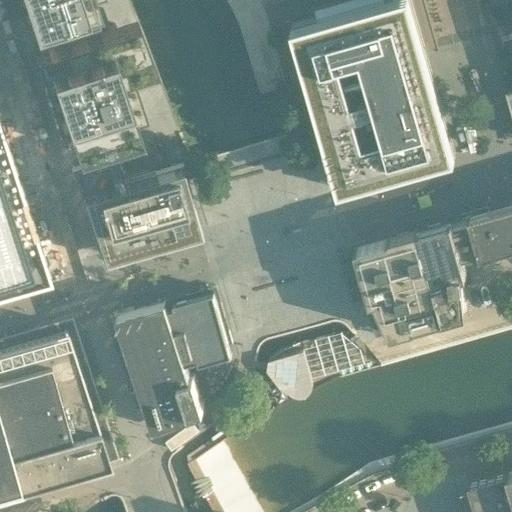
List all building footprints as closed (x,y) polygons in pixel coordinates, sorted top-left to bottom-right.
[(104,0),(16,0),(25,29),(106,4),(104,0)] [(454,155),(422,43),(409,0),(383,0),(344,11),(320,18),(319,14),(309,14),(307,15),(309,22),(293,26),(323,135),(338,188),(454,155)] [(49,102),(64,145),(109,130),(146,119),(115,32),(35,58),(49,102)] [(0,291),(60,274),(8,118),(0,92),(0,291)] [(77,162),(70,165),(78,190),(100,257),(200,228),(181,159),(122,176),(121,173),(114,151),(77,162)] [(511,200),(452,218),(463,255),(473,252),(479,264),(498,259),(498,252),(505,250),(509,256),(511,255),(511,200)] [(466,309),(462,272),(467,270),(463,255),(452,218),(417,227),(442,316),(454,313),(466,309)] [(417,227),(390,235),(415,324),(442,316),(417,227)] [(415,324),(390,235),(364,243),(364,242),(348,247),(347,247),(345,248),(344,249),(343,250),(343,251),(343,253),(342,254),(342,255),(343,257),(350,281),(358,295),(367,311),(375,321),(370,324),(379,335),(390,331),(415,324)] [(232,342),(216,285),(166,299),(186,360),(226,349),(225,345),(232,342)] [(190,375),(185,360),(186,360),(166,299),(119,313),(155,424),(204,405),(193,374),(190,375)] [(108,461),(66,328),(0,346),(0,421),(18,487),(108,461)] [(267,366),(267,369),(281,388),(294,396),(297,397),(301,397),(304,396),(307,395),(310,392),(311,389),(312,386),(312,383),(311,379),(304,355),(304,354),(304,353),(303,350),(301,350),(268,360),(267,366)] [(0,492),(18,487),(0,421),(0,492)] [(511,511),(511,493),(506,474),(468,485),(475,511),(511,511)]
